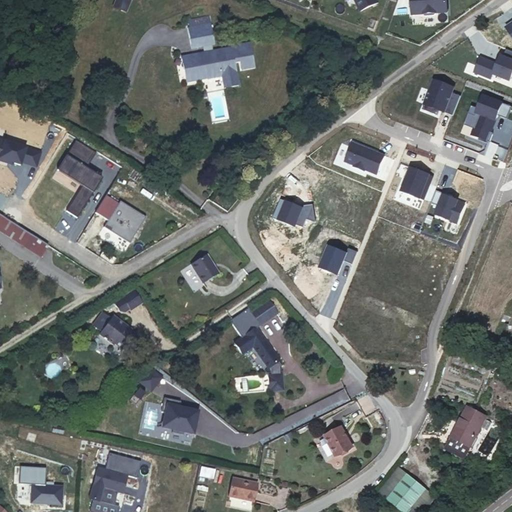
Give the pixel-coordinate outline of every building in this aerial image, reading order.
[(114,0),(112,7),(120,11),(124,0),(114,0)] [(354,0),(360,11),(378,3),(376,0),(354,0)] [(410,0),(412,14),(423,14),(425,16),(434,15),(436,13),(447,12),(446,0),(410,0)] [(207,16),(182,20),(186,43),(211,39),(207,16)] [(247,41),(174,52),(179,83),(252,71),(247,41)] [(511,51),(507,49),(503,57),(502,56),(499,61),(498,61),(497,64),(480,57),(474,72),(492,79),(494,74),(510,81),(511,76),(511,51)] [(444,112),(453,116),(460,96),(452,93),(454,88),(434,80),(422,110),(438,116),(440,111),(441,107),(445,109),(444,112)] [(471,106),(468,113),(474,116),(475,113),(478,114),(473,128),(470,134),(478,137),(477,139),(486,143),(488,142),(490,143),(493,133),(491,133),(496,121),(494,120),(496,117),(497,118),(498,116),(507,119),(511,107),(483,95),(478,109),(471,106)] [(468,113),(464,125),(473,128),(478,114),(475,113),(474,116),(468,113)] [(0,139),(0,160),(8,163),(8,161),(13,162),(20,165),(21,162),(36,167),(40,152),(0,139)] [(67,211),(77,218),(88,199),(87,198),(90,194),(91,195),(101,178),(87,169),(97,153),(75,140),(57,169),(83,185),(67,211)] [(377,175),(384,156),(367,149),(366,150),(361,147),(352,143),(345,162),(354,166),(353,167),(364,171),(365,170),(377,175)] [(423,201),(433,177),(410,168),(401,192),(423,201)] [(465,205),(457,202),(450,200),(450,198),(450,196),(436,191),(431,203),(438,206),(435,215),(457,224),(465,205)] [(118,204),(105,197),(95,213),(108,220),(118,204)] [(108,220),(103,228),(129,244),(146,218),(120,202),(118,204),(108,220)] [(0,215),(0,233),(40,258),(48,246),(0,215)] [(219,275),(207,256),(191,265),(202,285),(219,275)] [(134,291),(122,298),(129,309),(130,311),(141,303),(134,291)] [(129,309),(122,298),(114,304),(119,312),(124,312),(129,309)] [(273,311),(265,298),(247,309),(256,323),(273,311)] [(93,309),(92,308),(82,320),(84,322),(93,309)] [(100,314),(93,309),(84,322),(91,327),(88,330),(101,340),(103,339),(117,350),(129,335),(115,323),(116,322),(102,312),(100,314)] [(252,325),(226,343),(233,353),(245,346),(260,367),(262,366),(273,359),(274,358),(252,325)] [(273,359),(262,366),(263,368),(263,371),(261,374),(262,388),(266,390),(276,389),(278,386),(276,372),(273,369),(273,364),(276,363),(273,359)] [(139,383),(151,392),(162,379),(150,369),(139,383)] [(179,401),(163,398),(160,412),(164,413),(161,428),(171,430),(170,433),(182,435),(182,432),(192,434),(196,412),(178,408),(179,401)] [(459,408),(444,439),(462,447),(478,417),(459,408)] [(341,422),(325,431),(336,452),(352,443),(341,422)] [(105,470),(127,476),(136,479),(141,462),(109,454),(105,470)] [(214,466),(197,462),(195,472),(212,476),(214,466)] [(122,493),(127,476),(97,468),(89,499),(100,502),(103,488),(122,493)] [(421,481),(400,469),(383,497),(404,509),(421,481)] [(251,499),(256,481),(231,475),(226,493),(251,499)] [(29,486),(29,501),(59,501),(59,486),(29,486)]
